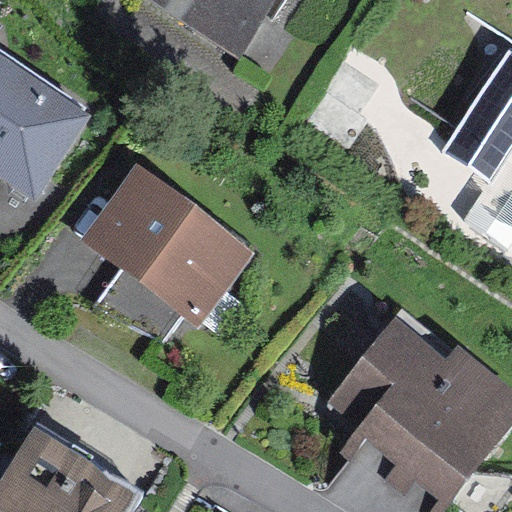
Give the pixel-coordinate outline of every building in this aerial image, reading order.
[(238,0),(199,0),(226,18),(238,0)] [(511,202),(511,34),(511,35),(433,150),(511,202)] [(94,110),(0,40),(0,151),(41,182),(94,110)] [(235,261),(144,187),(100,242),(191,315),(235,261)] [(447,377),(397,336),(341,404),(448,491),(511,413),(511,409),(457,364),(447,377)] [(117,511),(127,497),(43,443),(0,510),(0,511),(117,511)]
